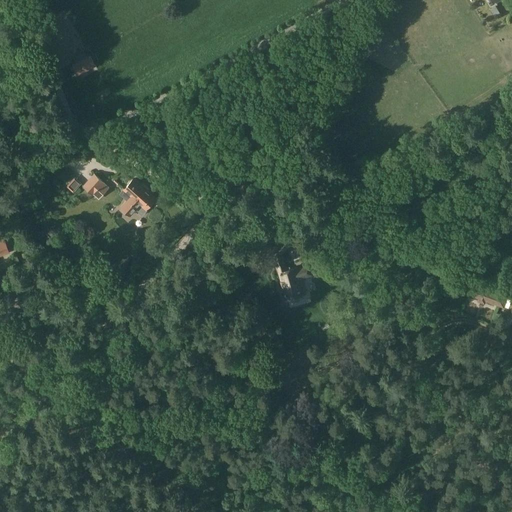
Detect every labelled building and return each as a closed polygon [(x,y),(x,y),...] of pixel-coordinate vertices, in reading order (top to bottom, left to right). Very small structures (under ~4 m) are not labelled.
[(492,10),(486,12),(491,22),(496,19),(492,10)] [(95,63),(90,55),(73,64),(78,72),(95,63)] [(93,195),(104,182),(94,173),(82,186),(93,195)] [(155,197),(134,178),(124,189),(131,196),(121,207),(130,215),(135,209),(142,215),(147,210),(145,208),(155,197)] [(280,274),(286,299),(304,294),(300,278),(311,275),(309,266),(296,269),(295,267),(285,270),(281,253),(292,241),(287,237),(274,252),(280,274)] [(485,300),(501,305),(504,297),(498,295),(500,291),(490,288),(489,289),(477,285),(476,287),(474,286),(471,295),(479,298),(478,300),(484,302),(485,300)] [(28,322),(40,334),(48,326),(36,314),(28,322)]
